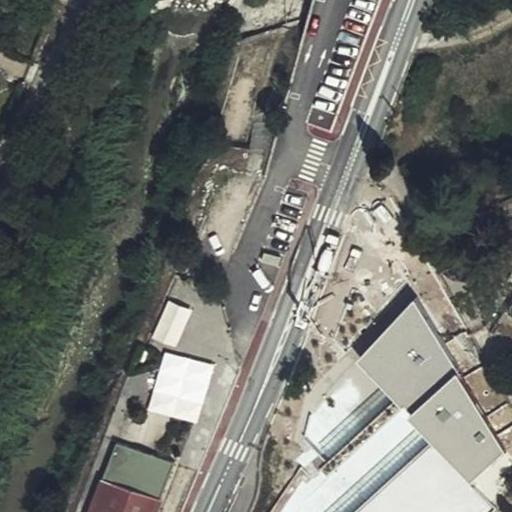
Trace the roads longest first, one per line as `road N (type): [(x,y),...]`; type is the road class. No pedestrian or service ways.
road 1 (tertiary): [(211,511),(396,39)]
road 2 (residential): [(240,283),(336,0)]
road 3 (residential): [(101,0),(65,52),(0,194)]
road 4 (residential): [(396,39),(459,38),(511,13)]
